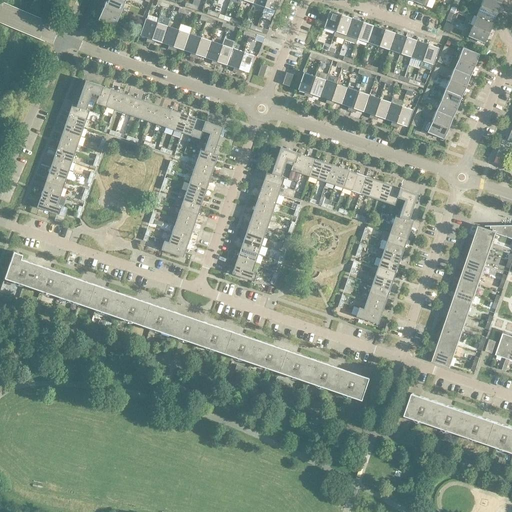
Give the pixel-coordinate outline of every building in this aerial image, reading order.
[(125,1),(122,0),(104,0),(105,2),(103,7),(120,14),(125,1)] [(278,0),(265,0),(263,7),(274,11),(278,0)] [(500,3),(492,0),(482,0),(480,6),(496,13),(500,3)] [(496,13),(480,6),(476,16),(492,23),(496,13)] [(120,14),(103,7),(101,12),(99,12),(98,14),(97,15),(97,17),(98,18),(97,20),(114,27),(120,14)] [(323,28),(334,32),(340,15),(329,11),(323,28)] [(147,15),(146,19),(145,19),(139,36),(146,38),(145,42),(149,43),(156,22),(155,22),(156,18),(147,15)] [(351,18),(340,15),(334,32),(332,36),(343,40),(351,18)] [(492,23),(476,16),(471,26),(488,33),(492,23)] [(362,22),(351,18),(343,40),(354,44),(356,39),(362,22)] [(167,26),(156,22),(149,43),(153,44),(154,41),(161,43),(167,26)] [(373,26),(362,22),(356,39),(367,43),(373,26)] [(445,22),(442,30),(448,33),(452,25),(445,22)] [(178,30),(167,26),(161,43),(168,46),(167,49),(171,50),(178,30)] [(384,29),(373,26),(367,43),(378,46),(384,29)] [(488,33),(471,26),(467,36),(483,43),(488,33)] [(394,33),(384,29),(378,46),(389,50),(394,33)] [(189,34),(178,30),(171,50),(175,52),(176,48),(183,51),(189,34)] [(405,37),(394,33),(389,50),(399,54),(405,37)] [(200,37),(189,34),(183,51),(190,53),(189,56),(193,58),(200,37)] [(210,41),(200,37),(193,58),(197,59),(198,56),(205,58),(210,41)] [(416,40),(405,37),(399,54),(410,58),(416,40)] [(223,38),(221,45),(214,65),(218,67),(219,63),(226,65),(232,48),(234,42),(223,38)] [(427,44),(416,40),(410,58),(421,61),(427,44)] [(221,45),(210,41),(205,58),(211,60),(210,64),(214,65),(221,45)] [(438,48),(427,44),(421,61),(432,65),(438,48)] [(462,47),(457,58),(474,65),(479,54),(462,47)] [(243,52),(232,48),(226,65),(233,68),(232,71),(236,73),(243,52)] [(254,56),(243,52),(236,73),(240,74),(241,70),(248,73),(254,56)] [(474,65),(457,58),(453,69),(470,76),(474,65)] [(261,64),(257,76),(262,78),(266,66),(261,64)] [(470,76),(453,69),(449,79),(465,86),(470,76)] [(316,71),(314,76),(307,97),(311,98),(312,95),(319,97),(325,80),(327,74),(316,71)] [(292,75),(286,72),(282,84),(288,87),(292,75)] [(303,96),(307,97),(314,76),(303,73),(297,90),(304,92),(303,96)] [(465,86),(449,79),(444,90),(461,97),(465,86)] [(336,84),(325,80),(319,97),(326,99),(325,103),(329,104),(336,84)] [(85,81),(83,85),(81,90),(91,93),(98,96),(101,86),(85,81)] [(347,88),(336,84),(329,104),(333,106),(334,102),(341,105),(347,88)] [(111,89),(101,86),(98,96),(95,104),(105,107),(111,89)] [(358,91),(347,88),(341,105),(348,107),(347,110),(351,112),(358,91)] [(119,92),(111,89),(105,107),(113,110),(119,92)] [(91,93),(81,90),(76,106),(85,109),(91,93)] [(461,97),(444,90),(440,100),(456,107),(461,97)] [(368,95),(358,91),(351,112),(354,113),(356,110),(362,112),(368,95)] [(128,95),(119,92),(113,110),(122,113),(128,95)] [(136,98),(128,95),(122,113),(130,116),(136,98)] [(379,99),(368,95),(362,112),(369,114),(368,118),(372,119),(379,99)] [(145,101),(136,98),(130,116),(139,118),(145,101)] [(390,102),(384,119),(391,122),(390,125),(394,127),(401,106),(400,106),(402,101),(392,98),(390,102)] [(390,102),(379,99),(372,119),(376,121),(377,117),(384,119),(390,102)] [(456,107),(440,100),(435,111),(452,118),(456,107)] [(153,104),(145,101),(139,118),(147,121),(153,104)] [(162,107),(153,104),(147,121),(156,124),(162,107)] [(89,110),(85,109),(76,106),(71,105),(68,114),(86,120),(89,110)] [(412,110),(401,106),(394,127),(398,128),(399,124),(406,127),(412,110)] [(170,110),(162,107),(156,124),(164,127),(170,110)] [(179,113),(170,110),(164,127),(173,130),(179,113)] [(452,118),(435,111),(431,121),(447,128),(452,118)] [(187,116),(179,113),(173,130),(181,133),(187,116)] [(86,120),(68,114),(65,122),(83,128),(86,120)] [(420,117),(419,116),(415,115),(411,124),(416,126),(420,117)] [(196,118),(187,116),(181,133),(190,136),(196,118)] [(205,122),(196,118),(190,136),(199,139),(201,131),(205,122)] [(426,134),(427,133),(443,139),(447,128),(431,121),(425,119),(420,131),(426,134)] [(83,128),(65,122),(62,131),(80,137),(83,128)] [(222,127),(205,122),(201,131),(209,134),(218,137),(222,127)] [(80,137),(62,131),(59,139),(77,145),(80,137)] [(218,137),(209,134),(203,150),(213,153),(218,137)] [(77,145),(59,139),(57,148),(74,154),(77,145)] [(280,147),(278,152),(276,157),(286,160),(293,163),(296,153),(280,147)] [(74,154),(57,148),(54,156),(71,162),(74,154)] [(200,148),(197,158),(214,164),(218,154),(213,153),(203,150),(200,148)] [(306,156),(296,153),(293,163),(290,170),(300,173),(306,156)] [(71,162),(54,156),(51,165),(68,171),(71,162)] [(314,159),(306,156),(300,173),(308,176),(314,159)] [(286,160),(276,157),(271,173),(280,176),(286,160)] [(214,164),(197,158),(194,166),(211,172),(214,164)] [(323,162),(314,159),(308,176),(317,179),(323,162)] [(331,165),(323,162),(317,179),(325,182),(331,165)] [(68,171),(51,165),(48,173),(65,179),(68,171)] [(340,168),(331,165),(325,182),(334,185),(340,168)] [(211,172),(194,166),(191,175),(209,181),(211,172)] [(348,171),(340,168),(334,185),(342,188),(348,171)] [(284,177),(280,176),(271,173),(266,171),(263,180),(281,186),(284,177)] [(357,173),(348,171),(342,188),(351,191),(357,173)] [(65,179),(48,173),(45,182),(62,188),(65,179)] [(365,176),(357,173),(351,191),(359,194),(365,176)] [(209,181),(191,175),(188,183),(206,189),(209,181)] [(374,179),(365,176),(359,194),(368,197),(374,179)] [(382,182),(374,179),(368,197),(376,200),(382,182)] [(281,186),(263,180),(260,189),(278,195),(281,186)] [(62,188),(45,182),(42,190),(59,196),(62,188)] [(391,185),(382,182),(376,200),(385,203),(391,185)] [(206,189),(188,183),(185,192),(203,198),(206,189)] [(400,188),(391,185),(385,203),(394,206),(396,198),(400,188)] [(417,194),(400,188),(396,198),(404,200),(413,204),(417,194)] [(278,195),(260,189),(257,197),(275,203),(278,195)] [(59,196),(42,190),(39,199),(57,205),(57,204),(59,196)] [(203,198),(185,192),(182,200),(200,206),(203,198)] [(275,203),(257,197),(254,206),(272,212),(275,203)] [(57,205),(39,199),(36,208),(58,215),(61,206),(57,204),(57,205)] [(200,206),(182,200),(179,209),(197,215),(200,206)] [(413,204),(404,200),(398,216),(408,220),(413,204)] [(272,212),(254,206),(251,214),(269,220),(272,212)] [(197,215),(179,209),(177,217),(194,223),(197,215)] [(269,220),(251,214),(249,223),(266,229),(269,220)] [(395,215),(392,224),(409,230),(412,221),(408,220),(398,216),(395,215)] [(194,223),(177,217),(174,226),(191,232),(194,223)] [(266,229),(249,223),(246,231),(263,237),(266,229)] [(409,230),(392,224),(389,233),(406,239),(409,230)] [(511,225),(490,226),(490,231),(490,232),(495,233),(511,239),(511,225)] [(191,232),(174,226),(171,234),(188,240),(191,232)] [(478,227),(475,238),(491,243),(495,233),(490,232),(490,231),(478,227)] [(263,237),(246,231),(243,240),(260,246),(263,237)] [(406,239),(389,233),(386,241),(403,247),(406,239)] [(171,234),(168,242),(168,243),(185,249),(188,240),(171,234)] [(491,243),(475,238),(471,248),(488,254),(491,243)] [(260,246),(243,240),(240,248),(257,254),(260,246)] [(182,258),(184,253),(185,249),(168,243),(168,242),(164,241),(160,250),(182,258)] [(403,247),(386,241),(383,250),(401,256),(403,247)] [(257,254),(240,248),(237,257),(254,263),(257,254)] [(488,254),(471,248),(468,258),(484,264),(488,254)] [(401,256),(383,250),(380,258),(398,264),(401,256)] [(13,252),(3,279),(12,282),(13,280),(23,284),(23,285),(40,291),(40,289),(50,293),(50,294),(67,300),(67,299),(78,302),(77,304),(94,310),(95,308),(105,312),(105,313),(122,319),(122,317),(132,321),(132,322),(149,328),(150,327),(160,330),(159,332),(176,338),(177,336),(182,338),(187,340),(187,341),(204,347),(204,346),(214,349),(214,351),(231,356),(232,355),(242,358),(241,360),(258,366),(259,364),(269,368),(269,369),(286,375),(287,374),(297,377),(296,379),(313,384),(314,383),(324,386),(323,388),(360,400),(367,378),(309,358),(298,354),(292,352),(278,347),(272,345),(254,339),(189,317),(176,313),(141,301),(124,295),(52,270),(20,259),(22,255),(13,252)] [(254,263),(237,257),(234,265),(251,271),(252,271),(254,263)] [(398,264),(380,258),(377,267),(395,273),(398,264)] [(484,264),(468,258),(464,268),(481,274),(484,264)] [(251,271),(234,265),(231,274),(253,282),(256,272),(252,271),(251,271)] [(395,273),(377,267),(374,275),(392,281),(395,273)] [(481,274),(464,268),(461,279),(477,284),(481,274)] [(392,281),(374,275),(371,284),(389,290),(392,281)] [(477,284),(461,279),(457,289),(474,295),(477,284)] [(389,290),(371,284),(369,292),(386,298),(389,290)] [(474,295),(457,289),(453,299),(470,305),(474,295)] [(386,298),(369,292),(366,301),(383,307),(386,298)] [(470,305),(453,299),(450,309),(467,315),(470,305)] [(366,301),(363,309),(380,315),(383,307),(366,301)] [(377,324),(379,319),(380,315),(363,309),(358,308),(355,317),(377,324)] [(467,315),(450,309),(446,320),(463,325),(467,315)] [(463,325),(446,320),(443,330),(460,336),(463,325)] [(460,336),(443,330),(439,340),(456,346),(460,336)] [(511,345),(511,336),(502,333),(495,355),(505,359),(504,364),(507,365),(509,360),(507,359),(511,345)] [(484,351),(491,354),(495,342),(489,339),(484,351)] [(456,346),(439,340),(436,350),(453,356),(456,346)] [(453,356),(436,350),(432,361),(449,367),(453,356)] [(511,427),(508,426),(412,393),(404,416),(413,419),(414,417),(424,421),(424,422),(441,428),(441,426),(451,430),(451,431),(468,437),(468,436),(479,439),(478,441),(495,447),(496,445),(506,449),(506,450),(511,452),(511,427)] [(423,478),(413,475),(412,481),(421,484),(423,478)]
